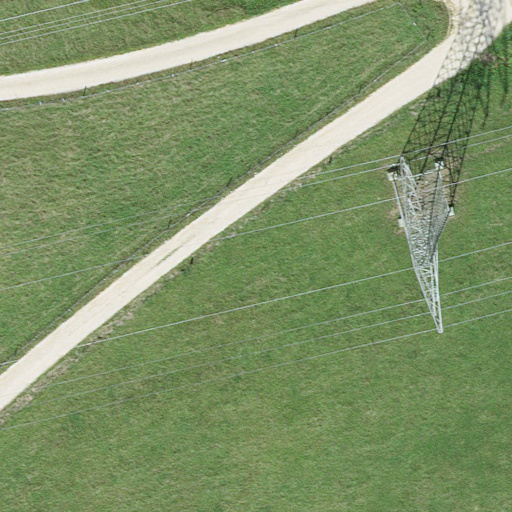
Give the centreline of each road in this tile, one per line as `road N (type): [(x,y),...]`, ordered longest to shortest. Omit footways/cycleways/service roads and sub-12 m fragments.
road 1 (track): [(0,387),(110,288),(369,96),(481,0)]
road 2 (track): [(309,0),(117,56),(0,74)]
